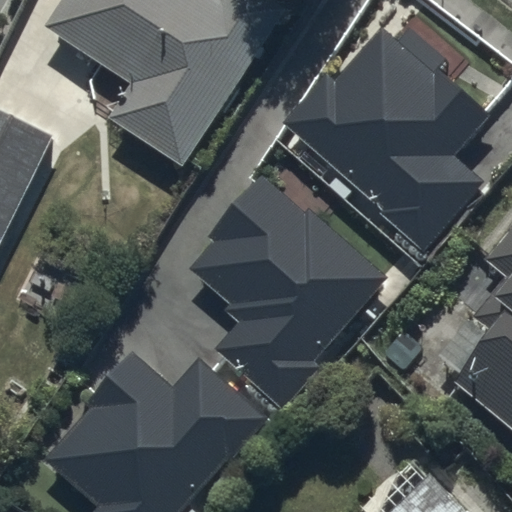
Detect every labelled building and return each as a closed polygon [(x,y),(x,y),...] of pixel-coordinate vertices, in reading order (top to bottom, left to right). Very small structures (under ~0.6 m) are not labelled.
[(134,98),(111,133),(192,185),(292,28),(248,0),(233,0),(228,9),(213,0),(73,0),(46,42),(134,98)] [(332,84),(285,137),(427,266),(493,194),(464,168),(498,130),(442,80),(438,83),(387,37),(339,91),(332,84)] [(0,273),(57,145),(0,120),(0,273)] [(271,193),(192,283),(240,325),(210,358),(283,423),(321,381),(313,375),(390,288),(317,223),(312,229),(271,193)] [(507,284),(434,376),(511,437),(511,242),(490,271),(507,284)] [(138,369),(45,470),(90,511),(191,511),(267,430),(202,370),(173,402),(138,369)] [(453,511),(409,467),(362,511),(453,511)]
